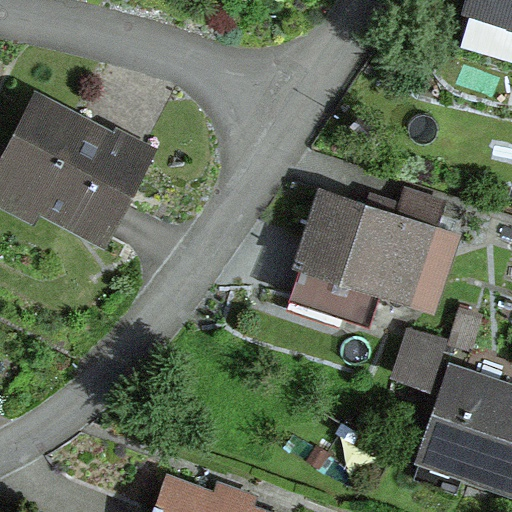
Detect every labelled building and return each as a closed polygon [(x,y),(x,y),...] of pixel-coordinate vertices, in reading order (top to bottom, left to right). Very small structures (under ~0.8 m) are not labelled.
[(511,0),(471,0),(470,7),(511,19),(511,0)] [(35,203),(95,234),(133,162),(34,110),(1,174),(40,194),(35,203)] [(433,230),(431,230),(439,206),(399,192),(391,216),(323,193),(300,261),(376,287),(377,284),(412,296),(433,230)] [(440,342),(403,332),(389,374),(425,386),(440,342)] [(414,456),(511,489),(511,394),(444,371),(427,420),(414,456)] [(253,511),(165,480),(154,507),(151,506),(148,511),(253,511)]
